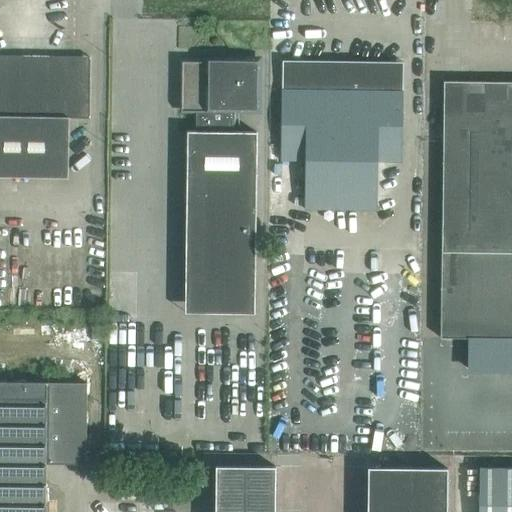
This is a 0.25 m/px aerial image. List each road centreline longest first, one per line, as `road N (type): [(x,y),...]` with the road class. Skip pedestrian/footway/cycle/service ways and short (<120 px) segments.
road 1 (unknown): [(414,0),(403,445)]
road 2 (unknown): [(114,0),(120,418)]
